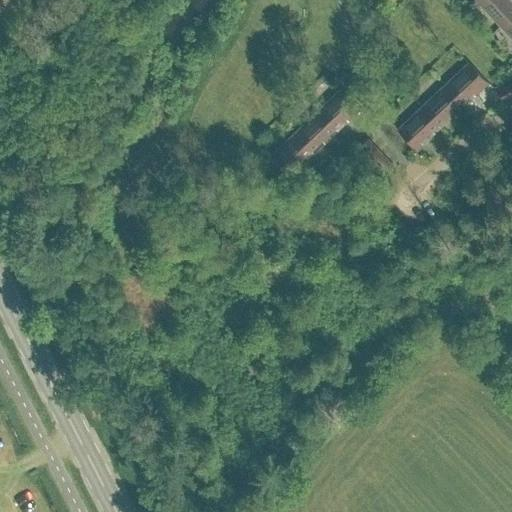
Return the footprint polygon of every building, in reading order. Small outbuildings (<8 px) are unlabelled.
[(511,0),(478,0),(477,1),(499,25),(511,12),(511,0)] [(511,38),(511,12),(499,25),(511,38)] [(467,61),(441,86),(461,107),(487,82),(467,61)] [(511,76),(503,81),(509,93),(511,91),(511,76)] [(500,98),(509,93),(503,81),(494,86),(500,98)] [(341,86),(318,109),(337,129),(361,106),(341,86)] [(420,105),(440,127),(461,107),(441,86),(420,105)] [(396,128),(414,147),(416,149),(440,127),(420,105),(396,128)] [(318,109),(294,131),(314,151),(337,129),(318,109)] [(290,174),(314,151),(294,131),(271,154),(290,174)] [(357,147),(365,155),(374,146),(367,138),(357,147)] [(374,146),(365,155),(372,162),(382,153),(374,146)] [(372,162),(379,170),(389,161),(382,153),(372,162)] [(389,161),(379,170),(386,178),(396,168),(389,161)]
